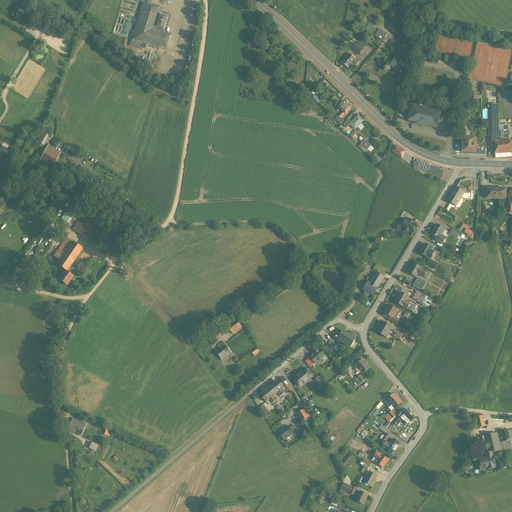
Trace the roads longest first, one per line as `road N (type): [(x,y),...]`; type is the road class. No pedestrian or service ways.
road 1 (track): [(88,295),(112,265),(169,222),(179,198),(206,0)]
road 2 (unclassified): [(111,511),(333,321),(363,331)]
road 3 (primary): [(460,162),(424,154),(393,134),(254,0)]
road 4 (track): [(74,511),(62,356),(88,295)]
road 5 (track): [(169,222),(267,223),(287,233),(307,273),(264,308)]
road 6 (residential): [(363,331),(460,162)]
